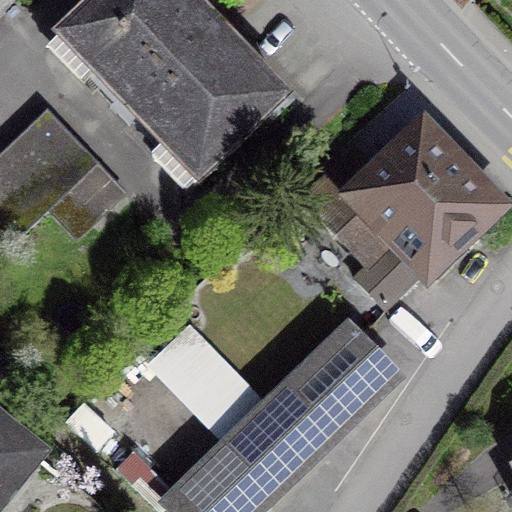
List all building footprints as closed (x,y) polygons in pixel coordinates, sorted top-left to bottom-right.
[(194,193),(284,105),(180,0),(93,0),(48,44),(194,193)] [(75,246),(120,204),(41,122),(0,161),(0,251),(43,212),(75,246)] [(504,219),(419,128),(315,223),(364,276),(387,255),(423,294),(504,219)] [(159,511),(271,511),(404,385),(348,327),(158,510),(159,511)] [(0,511),(3,511),(46,459),(0,421),(0,408),(19,384),(0,368),(0,511)]
